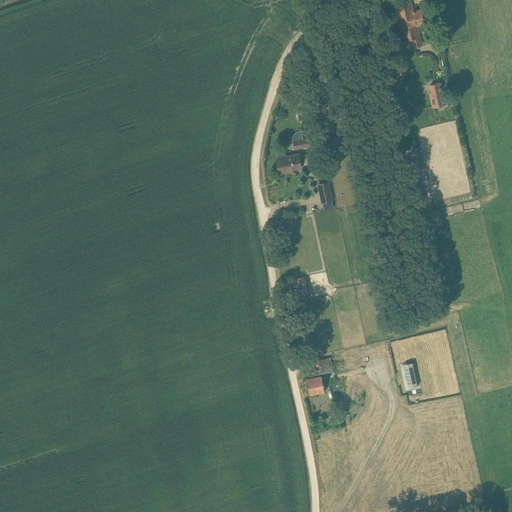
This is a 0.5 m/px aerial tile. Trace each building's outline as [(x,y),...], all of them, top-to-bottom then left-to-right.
[(403,19),(400,19),(405,41),(411,39),(413,47),(421,45),(417,26),(424,24),(421,10),(415,11),(414,11),(413,11),(411,3),(400,5),(403,19)] [(399,66),(394,75),(398,77),(403,67),(399,66)] [(429,92),(432,107),(446,104),(441,82),(430,85),(431,92),(429,92)] [(342,128),(334,130),(338,147),(346,145),(342,128)] [(292,135),(293,141),(295,149),(309,146),(308,138),(303,139),(302,130),(297,131),(292,135)] [(277,154),(277,158),(277,159),(280,172),(301,168),(299,154),(288,156),(286,154),(285,153),(284,152),(282,151),(280,152),(278,152),(277,154)] [(316,161),(314,153),(303,155),(305,164),(316,161)] [(332,201),(328,182),(318,184),(322,203),(332,201)] [(296,278),(300,294),(309,292),(306,276),(296,278)] [(330,358),(328,358),(318,360),(320,369),(308,371),(310,378),(307,379),(310,394),(325,391),(322,374),(333,372),(330,358)] [(413,366),(404,368),(408,388),(418,386),(413,366)]
